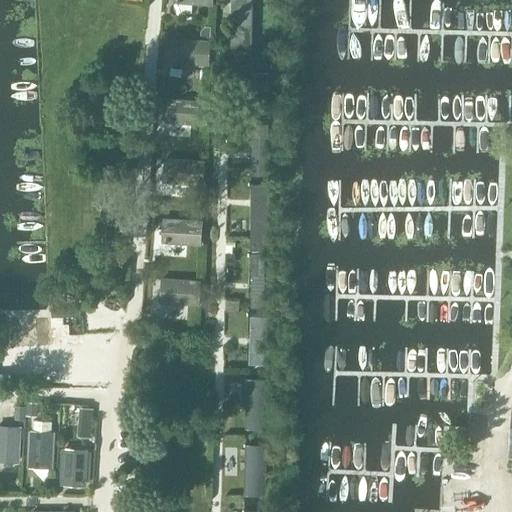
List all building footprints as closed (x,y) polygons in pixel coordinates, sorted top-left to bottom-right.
[(255,0),(233,0),(234,29),(255,29),(255,0)] [(210,36),(211,26),(206,26),(201,31),(201,36),(210,36)] [(255,30),(234,31),(231,71),(255,71),(255,30)] [(209,65),(211,42),(176,39),(175,62),(209,65)] [(244,82),(244,127),(262,128),(262,82),(244,82)] [(105,101),(105,92),(92,92),(92,120),(95,120),(95,125),(105,124),(105,125),(122,125),(121,101),(105,101)] [(205,125),(207,102),(172,99),(171,122),(205,125)] [(122,166),(123,150),(79,149),(79,166),(122,166)] [(250,150),(228,152),(230,189),(252,188),(250,150)] [(203,185),(205,161),(170,159),(169,182),(203,185)] [(246,189),(247,245),(263,245),(262,189),(246,189)] [(201,245),(203,221),(168,219),(167,242),(201,245)] [(250,248),(248,303),(263,303),(265,248),(250,248)] [(77,292),(123,291),(123,264),(108,264),(108,276),(77,276),(77,292)] [(200,304),(201,281),(167,279),(165,302),(200,304)] [(248,319),(247,368),(266,369),(267,320),(248,319)] [(247,379),(246,430),(268,431),(270,380),(247,379)] [(38,416),(39,403),(27,402),(27,415),(38,416)] [(25,420),(26,407),(16,406),(15,419),(25,420)] [(91,424),(93,408),(80,407),(78,423),(91,424)] [(0,463),(21,464),(23,427),(0,426),(0,463)] [(54,469),(56,432),(30,431),(28,468),(54,469)] [(246,445),(244,495),(267,496),(269,445),(246,445)] [(87,487),(89,450),(63,449),(61,486),(87,487)] [(229,510),(240,510),(240,502),(229,502),(229,510)]
